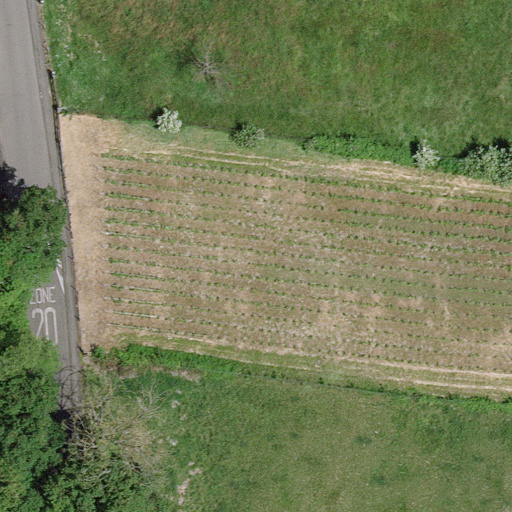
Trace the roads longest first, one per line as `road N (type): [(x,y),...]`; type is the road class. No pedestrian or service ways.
road 1 (residential): [(3,0),(46,311)]
road 2 (unclassified): [(46,311),(45,511)]
